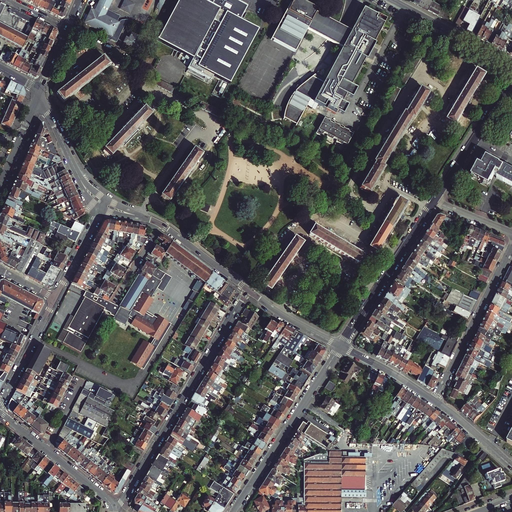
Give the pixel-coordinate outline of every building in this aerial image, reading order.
[(45,0),(41,9),(45,11),(50,1),(50,0),(45,0)] [(54,4),(58,7),(67,11),(69,6),(60,2),(56,0),(54,4)] [(99,0),(94,11),(91,9),(84,23),(112,37),(110,40),(116,43),(128,20),(123,18),(122,18),(121,19),(119,23),(117,22),(120,16),(108,10),(112,0),(157,0),(157,3),(160,5),(162,0),(99,0)] [(135,4),(127,0),(124,0),(120,9),(130,14),(135,4)] [(210,5),(200,0),(178,0),(157,42),(193,59),(187,70),(211,80),(214,76),(230,83),(257,30),(243,23),(226,13),(219,10),(210,5)] [(232,0),(213,0),(210,5),(219,10),(226,13),(243,23),(245,19),(241,16),(246,7),(232,0)] [(290,3),(266,47),(290,60),(307,29),(309,25),(306,24),(307,22),(308,22),(310,17),(311,15),(314,17),(316,12),(315,11),(293,0),(291,4),(290,3)] [(317,8),(301,0),(293,0),(315,11),(317,8)] [(50,13),(52,8),(53,7),(54,4),(50,1),(45,11),(50,13)] [(431,4),(426,1),(423,8),(428,10),(431,4)] [(432,3),(431,4),(428,10),(438,16),(441,8),(432,3)] [(67,11),(58,7),(57,9),(56,11),(59,12),(57,17),(61,19),(64,17),(67,11)] [(50,13),(57,17),(59,12),(56,11),(52,8),(50,13)] [(332,65),(330,68),(332,69),(326,80),(325,83),(313,77),(315,75),(314,75),(301,88),(298,87),(295,93),(296,94),(295,94),(293,97),(291,100),(289,103),(288,106),(286,109),(285,113),(284,116),(284,118),(285,118),(285,117),(297,123),(296,124),(297,125),(311,99),(336,113),(355,77),(356,78),(363,65),(362,65),(384,23),(375,18),(377,16),(376,15),(363,8),(362,9),(364,10),(352,31),(352,32),(348,35),(350,37),(343,48),(342,51),(334,66),(332,65)] [(451,13),(441,8),(438,16),(447,20),(451,13)] [(25,34),(29,36),(30,34),(31,32),(36,21),(12,9),(10,13),(30,23),(25,34)] [(467,12),(464,17),(471,21),(475,14),(475,13),(468,9),(467,12)] [(464,10),(456,25),(459,27),(462,20),(464,17),(467,12),(464,10)] [(352,32),(352,31),(316,12),(314,17),(311,15),(310,17),(308,22),(307,22),(306,24),(309,25),(307,29),(343,48),(350,37),(348,35),(352,32)] [(386,19),(376,14),(376,15),(377,16),(375,18),(384,23),(386,19)] [(471,21),(466,31),(471,33),(476,24),(480,17),(475,14),(471,21)] [(488,26),(481,39),(491,44),(495,36),(492,35),(495,31),(492,30),(493,29),(490,28),(494,21),(491,20),(488,26)] [(38,32),(42,23),(36,21),(31,32),(37,35),(38,32)] [(481,27),(476,36),(481,39),(488,26),(483,23),(481,27)] [(28,39),(0,24),(0,38),(22,49),(28,39)] [(476,24),(471,33),(476,36),(481,27),(476,24)] [(45,36),(50,27),(46,25),(41,34),(45,36)] [(416,28),(411,26),(408,32),(409,32),(405,40),(410,42),(414,35),(412,34),(416,28)] [(56,30),(50,27),(45,36),(41,44),(51,49),(58,34),(56,30)] [(495,36),(491,44),(496,47),(502,35),(497,32),(495,36)] [(123,43),(138,50),(143,39),(131,33),(128,39),(126,38),(123,43)] [(501,50),(504,45),(502,44),(505,38),(504,37),(505,36),(502,35),(496,47),(501,50)] [(33,47),(38,50),(48,55),(51,49),(41,44),(39,43),(37,43),(36,42),(33,47)] [(511,48),(505,44),(504,45),(501,50),(505,52),(506,50),(507,51),(506,53),(511,55),(511,48)] [(20,71),(24,64),(26,61),(30,54),(31,51),(32,50),(29,49),(24,59),(22,58),(22,59),(16,69),(20,71)] [(48,55),(38,50),(38,52),(32,49),(32,50),(31,51),(36,54),(47,59),(48,55)] [(12,67),(16,69),(22,59),(20,58),(24,53),(21,51),(18,57),(12,67)] [(2,62),(6,64),(12,54),(8,52),(6,55),(2,62)] [(12,67),(18,57),(15,55),(12,54),(6,64),(12,67)] [(37,61),(44,65),(47,59),(36,54),(34,56),(33,59),(37,61)] [(57,94),(63,101),(82,86),(108,65),(102,57),(71,82),(57,94)] [(42,70),(44,65),(37,61),(33,59),(30,63),(30,64),(31,64),(33,65),(42,70)] [(30,67),(24,64),(20,71),(27,75),(33,65),(31,64),(30,67)] [(38,78),(42,70),(33,65),(27,75),(35,79),(38,78)] [(475,70),(446,119),(454,124),(484,75),(475,70)] [(325,83),(326,80),(315,75),(313,77),(325,83)] [(23,88),(11,81),(9,84),(6,90),(4,94),(8,95),(9,92),(14,94),(13,98),(22,101),(23,98),(24,98),(26,94),(23,88)] [(360,188),(368,193),(383,168),(382,167),(412,118),(413,119),(428,94),(419,89),(405,113),(403,113),(373,162),(375,163),(360,188)] [(22,101),(13,98),(12,101),(11,101),(8,109),(17,113),(22,101)] [(144,107),(105,149),(111,156),(151,114),(144,107)] [(5,117),(14,121),(17,113),(8,109),(5,117)] [(330,118),(326,116),(317,132),(323,135),(325,132),(329,134),(328,135),(334,139),(335,137),(338,139),(337,140),(343,144),(344,142),(348,144),(354,133),(348,130),(349,128),(344,126),(344,128),(338,125),(339,123),(335,121),(334,123),(329,120),(330,118)] [(14,121),(5,117),(1,125),(10,129),(14,121)] [(35,135),(41,138),(49,134),(44,123),(40,124),(35,135)] [(45,139),(41,138),(35,135),(31,145),(60,158),(50,137),(45,139)] [(60,158),(31,145),(29,150),(58,164),(62,162),(60,158)] [(194,149),(161,196),(169,202),(202,154),(194,149)] [(29,150),(26,156),(42,163),(46,165),(51,167),(58,164),(29,150)] [(485,151),(483,156),(494,162),(497,157),(485,151)] [(483,156),(481,155),(475,166),(492,175),(511,186),(511,171),(502,166),(494,162),(483,156)] [(26,156),(23,162),(42,171),(51,167),(46,165),(45,168),(41,166),(42,163),(26,156)] [(23,162),(20,169),(37,176),(40,177),(42,171),(23,162)] [(46,179),(52,177),(66,170),(62,162),(58,164),(51,167),(42,171),(43,172),(46,179)] [(511,165),(504,162),(502,166),(511,171),(511,165)] [(492,175),(475,166),(469,176),(487,185),(492,175)] [(20,169),(17,176),(39,185),(46,188),(51,191),(51,190),(51,189),(49,186),(49,184),(47,180),(45,183),(36,179),(37,176),(20,169)] [(66,170),(52,177),(53,180),(54,180),(55,182),(59,180),(68,176),(66,170)] [(39,185),(17,176),(15,181),(32,189),(37,191),(38,187),(39,185)] [(59,180),(55,182),(52,183),(55,188),(63,184),(70,181),(68,176),(59,180)] [(15,181),(12,188),(23,193),(46,203),(47,202),(49,197),(43,194),(42,193),(41,196),(33,193),(31,194),(30,193),(32,189),(15,181)] [(51,191),(49,196),(73,186),(70,181),(63,184),(55,188),(51,189),(51,190),(51,191)] [(63,197),(75,191),(73,186),(49,196),(49,197),(47,202),(56,197),(57,199),(63,197)] [(19,207),(21,208),(23,204),(19,202),(23,193),(12,188),(6,201),(19,207)] [(49,196),(51,191),(46,188),(45,190),(43,194),(49,197),(49,196)] [(52,208),(61,204),(77,196),(75,191),(63,197),(57,199),(56,200),(57,203),(50,206),(52,208)] [(70,205),(80,201),(77,196),(61,204),(62,206),(60,207),(61,208),(56,210),(58,211),(62,209),(70,205)] [(398,198),(386,218),(369,248),(377,253),(406,203),(398,198)] [(6,201),(3,208),(18,215),(20,216),(21,213),(21,212),(17,210),(19,207),(6,201)] [(72,209),(82,205),(80,201),(70,205),(72,209)] [(84,210),(82,205),(72,209),(74,214),(84,210)] [(18,215),(3,208),(0,215),(12,220),(23,225),(24,222),(17,219),(18,215)] [(84,210),(74,214),(71,215),(69,216),(68,219),(72,221),(81,216),(86,214),(84,210)] [(12,220),(0,215),(0,224),(7,228),(24,236),(26,233),(11,227),(12,226),(11,223),(12,220)] [(430,225),(437,229),(442,221),(449,225),(448,226),(451,228),(454,221),(440,215),(436,216),(430,225)] [(82,219),(81,216),(72,221),(73,222),(79,225),(82,219)] [(97,234),(106,238),(109,221),(107,220),(103,222),(97,234)] [(80,234),(69,229),(60,225),(52,221),(50,226),(54,227),(52,232),(48,230),(45,236),(57,242),(63,245),(67,238),(76,242),(80,234)] [(111,241),(115,222),(109,221),(106,238),(111,241)] [(79,225),(73,222),(69,229),(80,234),(83,227),(79,225)] [(120,223),(115,222),(111,241),(116,244),(117,241),(120,223)] [(120,223),(117,241),(122,242),(126,224),(120,223)] [(6,229),(7,228),(0,224),(0,235),(17,243),(22,245),(27,247),(29,243),(9,233),(10,231),(6,229)] [(132,225),(126,224),(122,242),(125,243),(125,241),(129,242),(132,225)] [(138,226),(132,225),(129,242),(129,243),(131,245),(140,250),(143,245),(136,240),(138,226)] [(427,230),(441,239),(443,236),(440,234),(441,232),(437,229),(430,225),(427,230)] [(136,240),(143,245),(147,238),(143,237),(145,227),(138,226),(136,240)] [(363,256),(314,226),(309,235),(358,264),(363,256)] [(474,229),(469,227),(460,244),(458,249),(461,250),(463,245),(466,246),(468,243),(474,229)] [(479,231),(474,229),(468,243),(471,244),(474,239),(475,240),(479,231)] [(427,230),(423,235),(436,243),(437,241),(440,243),(441,242),(444,244),(445,242),(441,239),(427,230)] [(479,231),(475,240),(473,245),(478,247),(484,233),(479,231)] [(490,235),(484,233),(478,247),(477,248),(483,251),(488,240),(490,235)] [(97,234),(94,239),(104,244),(111,247),(117,250),(118,247),(116,246),(116,244),(111,241),(106,238),(97,234)] [(0,241),(1,241),(12,246),(11,248),(13,249),(13,248),(17,243),(0,235),(0,241)] [(156,241),(160,244),(168,249),(172,243),(163,235),(159,236),(156,241)] [(420,240),(436,251),(440,253),(441,250),(434,246),(436,243),(423,235),(420,240)] [(504,241),(490,235),(488,240),(492,242),(503,248),(505,245),(504,241)] [(295,238),(262,285),(270,290),(303,243),(295,238)] [(15,270),(40,284),(45,275),(37,270),(42,261),(43,259),(44,257),(43,256),(44,252),(46,250),(47,248),(31,239),(29,243),(27,247),(25,252),(21,258),(19,263),(15,270)] [(104,244),(94,239),(92,244),(107,252),(109,252),(111,247),(104,244)] [(436,252),(436,251),(420,240),(417,245),(432,255),(434,251),(436,252)] [(57,242),(52,250),(67,258),(72,250),(63,245),(57,242)] [(492,249),(501,254),(503,248),(492,242),(489,248),(492,249)] [(120,250),(132,257),(135,252),(129,249),(131,245),(129,243),(127,244),(125,248),(122,246),(120,250)] [(168,249),(165,254),(168,257),(176,246),(172,243),(168,249)] [(92,244),(89,249),(113,261),(114,259),(106,255),(107,252),(92,244)] [(168,249),(160,244),(158,247),(156,246),(154,250),(164,256),(165,254),(168,249)] [(432,255),(417,245),(414,250),(430,261),(433,262),(436,257),(432,255)] [(12,251),(8,258),(5,264),(10,267),(17,254),(20,247),(19,246),(17,250),(13,248),(13,249),(12,251)] [(212,273),(176,246),(168,257),(186,271),(199,281),(198,282),(197,282),(192,290),(197,294),(196,295),(198,296),(204,286),(212,273)] [(89,249),(87,254),(103,262),(105,259),(112,263),(113,261),(89,249)] [(486,249),(485,252),(498,259),(501,254),(492,249),(491,251),(486,249)] [(21,258),(25,252),(22,250),(19,255),(17,254),(10,267),(15,270),(19,263),(21,258)] [(49,255),(44,252),(43,256),(44,257),(63,266),(67,258),(52,250),(49,255)] [(115,258),(119,261),(121,257),(129,262),(132,257),(120,250),(115,258)] [(152,261),(158,265),(164,256),(154,250),(151,255),(155,257),(152,261)] [(430,261),(414,250),(411,255),(430,267),(431,265),(429,263),(430,261)] [(486,259),(496,264),(498,259),(485,252),(483,251),(481,254),(480,256),(486,259)] [(6,252),(0,254),(0,261),(5,264),(8,258),(6,252)] [(87,254),(84,259),(107,271),(108,269),(101,266),(103,262),(87,254)] [(428,269),(430,267),(411,255),(407,260),(416,266),(417,264),(425,269),(426,268),(428,269)] [(493,269),(496,264),(486,259),(485,261),(480,258),(480,259),(474,256),(473,258),(475,259),(493,269)] [(50,266),(61,271),(63,266),(44,257),(43,259),(48,262),(46,264),(50,266)] [(112,263),(110,267),(122,274),(124,270),(117,265),(119,261),(115,258),(114,259),(113,261),(112,263)] [(107,271),(84,259),(81,264),(98,272),(100,269),(106,272),(107,271)] [(493,269),(475,259),(474,263),(481,267),(481,269),(491,274),(493,269)] [(407,260),(403,266),(422,278),(423,279),(425,276),(422,274),(424,271),(416,266),(407,260)] [(37,270),(45,275),(50,266),(46,264),(42,261),(37,270)] [(153,273),(156,268),(158,265),(152,261),(150,265),(146,262),(144,267),(153,273)] [(98,272),(81,264),(79,269),(94,277),(96,277),(98,272)] [(45,275),(40,284),(48,288),(52,287),(61,271),(50,266),(45,275)] [(422,278),(403,266),(400,272),(412,280),(419,284),(422,278)] [(104,275),(109,278),(111,274),(119,279),(122,274),(110,267),(108,269),(107,271),(106,272),(104,275)] [(138,274),(139,275),(148,281),(153,273),(144,267),(141,271),(140,270),(138,274)] [(511,288),(511,267),(510,267),(502,284),(511,288)] [(148,281),(139,275),(131,287),(119,306),(130,312),(142,293),(147,296),(151,292),(159,279),(162,274),(163,272),(156,268),(153,273),(148,281)] [(79,269),(76,274),(93,282),(94,279),(93,279),(94,277),(79,269)] [(491,274),(481,269),(478,274),(481,275),(488,279),(491,274)] [(150,296),(152,297),(160,286),(159,286),(158,285),(161,281),(165,274),(163,272),(162,274),(159,279),(151,292),(147,296),(149,297),(150,296)] [(407,288),(412,280),(400,272),(394,280),(407,288)] [(218,300),(229,286),(212,273),(204,286),(215,294),(213,297),(218,300)] [(76,274),(74,279),(90,287),(93,282),(76,274)] [(99,284),(111,291),(114,287),(106,282),(109,278),(104,275),(99,284)] [(485,284),(488,279),(481,275),(479,281),(485,284)] [(74,279),(71,284),(84,290),(85,287),(90,289),(90,287),(74,279)] [(42,302),(3,280),(0,281),(0,301),(3,303),(4,301),(0,299),(0,295),(2,293),(32,309),(31,311),(35,314),(33,319),(31,318),(21,337),(18,335),(4,329),(0,339),(0,340),(9,344),(20,349),(43,305),(42,302)] [(407,288),(394,280),(386,293),(395,300),(401,304),(410,290),(407,288)] [(93,294),(98,296),(101,291),(108,296),(111,291),(99,284),(93,294)] [(511,288),(502,284),(499,289),(511,295),(511,288)] [(229,286),(218,300),(227,306),(230,301),(229,301),(233,293),(232,293),(234,290),(229,286)] [(453,305),(457,307),(463,295),(451,289),(445,301),(453,305)] [(511,295),(499,289),(496,295),(511,302),(511,295)] [(469,298),(477,302),(478,299),(472,295),(473,292),(472,291),(469,298)] [(85,298),(98,305),(102,298),(98,296),(93,294),(88,292),(85,298)] [(0,295),(31,311),(32,309),(2,293),(0,295)] [(147,296),(142,293),(130,312),(128,316),(129,317),(134,320),(131,325),(154,339),(150,346),(143,342),(130,362),(143,370),(171,325),(159,317),(158,319),(147,312),(154,301),(151,299),(149,297),(147,296)] [(386,293),(382,299),(399,310),(405,314),(406,311),(401,308),(402,307),(394,302),(395,300),(386,293)] [(471,314),(477,302),(469,298),(463,295),(457,307),(471,314)] [(491,306),(507,314),(511,304),(511,302),(496,295),(491,306)] [(81,352),(87,342),(86,341),(88,337),(89,338),(105,307),(109,309),(103,318),(111,322),(112,320),(118,308),(113,306),(114,304),(108,301),(103,299),(102,298),(98,305),(95,312),(91,319),(87,326),(78,321),(74,319),(69,328),(76,332),(74,335),(69,332),(63,343),(81,352)] [(81,305),(95,312),(98,305),(85,298),(81,305)] [(399,310),(382,299),(378,305),(392,314),(394,312),(397,314),(399,310)] [(449,316),(451,312),(450,312),(441,307),(443,304),(437,301),(434,306),(449,316)] [(211,303),(206,312),(216,318),(218,316),(216,315),(220,308),(211,303)] [(91,319),(95,312),(81,305),(77,312),(91,319)] [(392,314),(378,305),(374,311),(391,322),(395,324),(400,327),(401,324),(394,319),(396,316),(392,314)] [(451,312),(467,320),(471,314),(457,307),(453,305),(450,312),(451,312)] [(130,312),(119,306),(118,308),(112,320),(124,326),(129,317),(128,316),(130,312)] [(511,316),(507,314),(491,306),(488,312),(507,321),(511,323),(511,319),(511,316)] [(258,317),(245,310),(242,315),(245,317),(241,323),(247,327),(251,329),(258,317)] [(395,324),(391,322),(374,311),(371,317),(387,327),(391,330),(395,324)] [(91,319),(77,312),(74,319),(78,321),(87,326),(91,319)] [(206,312),(201,320),(209,325),(213,320),(214,321),(216,318),(206,312)] [(507,321),(488,312),(485,317),(504,327),(507,321)] [(21,337),(31,318),(28,316),(18,335),(21,337)] [(367,322),(373,325),(376,327),(387,335),(390,336),(392,338),(395,333),(391,330),(387,327),(371,317),(367,322)] [(501,332),(504,327),(485,317),(482,323),(501,332)] [(197,318),(192,327),(196,329),(201,320),(197,318)] [(201,320),(196,329),(206,335),(208,332),(206,331),(209,325),(201,320)] [(277,326),(270,321),(261,335),(258,340),(262,342),(262,341),(266,343),(270,336),(277,326)] [(247,327),(241,323),(238,322),(234,328),(244,333),(247,327)] [(373,325),(367,322),(364,327),(375,335),(377,336),(379,333),(374,330),(376,327),(373,325)] [(279,323),(277,326),(270,336),(277,340),(285,326),(279,323)] [(482,323),(477,334),(490,340),(494,332),(500,335),(501,332),(482,323)] [(284,347),(294,331),(285,326),(277,340),(272,347),(280,353),(284,347)] [(375,335),(364,327),(360,333),(374,342),(378,337),(377,336),(375,335)] [(414,341),(419,343),(434,351),(443,355),(448,358),(456,343),(439,334),(424,327),(414,341)] [(61,333),(58,340),(63,343),(69,332),(74,335),(76,332),(69,328),(67,331),(66,331),(65,333),(61,333)] [(234,328),(231,334),(242,341),(243,341),(246,335),(244,333),(234,328)] [(196,329),(190,337),(199,342),(202,337),(204,338),(206,335),(196,329)] [(439,334),(456,343),(459,338),(441,329),(439,334)] [(302,347),(308,338),(294,331),(284,347),(288,350),(297,355),(298,353),(302,347)] [(392,338),(381,359),(388,363),(397,345),(401,336),(395,333),(392,338)] [(242,341),(231,334),(226,341),(238,348),(242,341)] [(474,339),(489,346),(490,344),(494,345),(495,343),(490,340),(477,334),(474,339)] [(376,356),(381,359),(392,338),(390,336),(387,335),(381,347),(376,356)] [(199,342),(190,337),(185,346),(195,352),(197,349),(195,348),(199,342)] [(310,352),(321,359),(326,351),(325,347),(317,342),(312,349),(311,348),(310,350),(307,348),(308,347),(307,346),(311,339),(308,338),(302,347),(310,352)] [(474,339),(472,345),(490,354),(492,348),(489,346),(474,339)] [(223,347),(240,358),(241,356),(239,354),(239,353),(236,351),(238,348),(226,341),(223,347)] [(20,349),(9,344),(7,349),(18,354),(20,349)] [(2,353),(15,359),(18,354),(7,349),(3,347),(0,345),(0,347),(4,350),(2,353)] [(26,370),(37,376),(50,351),(39,345),(26,370)] [(195,352),(185,346),(183,345),(181,349),(192,356),(190,359),(192,359),(190,362),(195,364),(200,355),(195,352)] [(372,354),(376,356),(381,347),(377,345),(374,351),(372,354)] [(400,347),(397,345),(388,363),(393,365),(401,348),(402,347),(400,346),(400,347)] [(490,354),(472,345),(469,350),(483,357),(484,355),(490,358),(490,357),(492,359),(494,356),(490,354)] [(241,358),(240,358),(223,347),(220,352),(235,362),(237,359),(239,361),(241,358)] [(406,351),(401,348),(393,365),(398,368),(406,351)] [(488,360),(483,357),(469,350),(466,356),(475,360),(487,366),(488,363),(487,362),(488,360)] [(12,364),(15,359),(2,353),(0,351),(0,355),(4,358),(3,360),(12,364)] [(410,352),(406,351),(398,368),(402,371),(408,362),(405,361),(410,352)] [(443,355),(434,351),(423,369),(418,377),(416,380),(426,387),(429,380),(434,371),(437,365),(443,355)] [(238,363),(235,362),(220,352),(216,357),(224,362),(227,364),(232,367),(233,364),(236,366),(238,363)] [(296,355),(315,368),(321,359),(310,352),(306,359),(304,359),(304,357),(298,353),(297,355),(296,355)] [(292,361),(280,353),(276,359),(288,368),(289,366),(292,361)] [(308,378),(315,368),(296,355),(294,358),(300,362),(299,362),(301,364),(304,366),(301,370),(300,369),(298,372),(308,378)] [(448,358),(443,355),(437,365),(443,368),(448,358)] [(475,360),(466,356),(463,363),(475,369),(484,374),(485,371),(473,364),(475,360)] [(0,364),(10,369),(12,364),(3,360),(0,357),(0,364)] [(195,364),(190,362),(183,357),(182,359),(179,358),(178,360),(192,368),(195,364)] [(221,366),(224,362),(216,357),(212,365),(223,372),(224,370),(221,368),(222,366),(221,366)] [(189,374),(192,368),(178,360),(175,358),(172,363),(189,374)] [(408,362),(402,371),(407,374),(408,371),(411,372),(411,373),(418,377),(423,369),(409,360),(408,362)] [(343,374),(340,379),(346,383),(354,372),(357,374),(360,369),(354,365),(354,364),(351,362),(351,363),(347,361),(340,371),(343,374)] [(59,362),(55,370),(58,371),(64,374),(68,367),(59,362)] [(163,367),(156,363),(155,365),(159,367),(180,379),(184,373),(175,368),(173,371),(166,367),(166,368),(163,366),(163,367)] [(463,363),(459,370),(471,376),(479,380),(480,378),(472,374),(475,369),(463,363)] [(0,370),(4,373),(7,374),(10,369),(0,364),(0,370)] [(212,365),(208,372),(219,378),(223,372),(212,365)] [(274,376),(279,369),(278,368),(277,369),(272,366),(268,372),(274,376)] [(176,386),(180,379),(159,367),(158,370),(160,372),(169,378),(168,380),(173,384),(176,386)] [(46,372),(52,375),(69,383),(71,378),(58,371),(57,373),(48,369),(46,372)] [(280,370),(279,369),(274,376),(281,380),(284,374),(279,371),(280,370)] [(293,378),(292,379),(303,386),(304,385),(308,378),(298,372),(294,369),(292,372),(295,374),(293,377),(293,378)] [(37,376),(26,370),(23,375),(36,381),(40,383),(43,378),(37,376)] [(459,370),(456,377),(469,383),(471,384),(472,382),(469,381),(471,376),(459,370)] [(435,372),(434,371),(429,380),(426,387),(430,390),(433,389),(439,376),(434,374),(435,372)] [(208,372),(205,377),(213,382),(225,390),(227,387),(220,383),(222,380),(219,378),(208,372)] [(303,386),(292,379),(290,383),(289,382),(289,381),(286,379),(288,376),(284,374),(281,380),(299,392),(303,386)] [(377,374),(374,382),(372,388),(378,391),(378,390),(383,377),(377,374)] [(23,375),(21,380),(30,384),(35,387),(38,388),(39,387),(36,385),(37,384),(35,383),(36,381),(23,375)] [(69,383),(52,375),(51,378),(45,375),(44,377),(49,380),(66,388),(69,383)] [(205,377),(201,383),(214,390),(219,393),(220,390),(212,385),(213,382),(205,377)] [(388,380),(383,377),(378,390),(384,392),(388,380)] [(469,383),(456,377),(454,381),(457,382),(450,397),(456,400),(459,392),(464,394),(469,383)] [(501,382),(496,379),(492,386),(499,390),(501,382)] [(21,380),(18,385),(28,390),(35,393),(36,392),(38,388),(35,387),(34,390),(32,390),(33,388),(29,386),(30,384),(21,380)] [(63,394),(66,388),(49,380),(46,384),(50,387),(63,394)] [(299,392),(281,380),(278,383),(286,389),(285,390),(287,392),(296,397),(299,392)] [(214,390),(201,383),(198,388),(216,399),(218,397),(212,393),(214,390)] [(39,387),(47,391),(61,398),(63,394),(50,387),(49,388),(46,387),(46,388),(40,384),(39,387)] [(173,384),(171,386),(171,388),(178,392),(180,388),(176,386),(173,384)] [(18,385),(16,390),(26,395),(29,397),(31,398),(32,397),(32,396),(30,395),(30,393),(27,391),(28,390),(18,385)] [(83,389),(80,394),(87,398),(93,401),(103,406),(106,399),(110,397),(111,394),(99,388),(95,395),(83,389)] [(176,395),(169,391),(167,390),(166,393),(159,388),(157,392),(164,396),(172,401),(176,395)] [(198,388),(194,395),(206,401),(206,402),(208,398),(214,401),(216,399),(198,388)] [(397,405),(406,392),(401,388),(397,394),(396,394),(395,395),(395,396),(391,402),(393,403),(384,416),(387,419),(397,405)] [(8,410),(12,413),(21,402),(24,398),(26,395),(16,390),(7,406),(8,410)] [(274,390),(273,392),(275,393),(292,403),(296,397),(287,392),(286,394),(281,391),(280,393),(274,390)] [(61,398),(47,391),(46,393),(44,392),(42,395),(44,396),(58,403),(61,398)] [(395,417),(396,418),(411,395),(406,392),(397,405),(387,419),(385,423),(389,425),(395,417)] [(275,393),(270,400),(279,405),(287,410),(292,403),(275,393)] [(190,402),(194,404),(201,409),(206,401),(194,395),(190,402)] [(411,395),(396,418),(401,421),(416,398),(411,395)] [(39,400),(48,405),(56,409),(58,404),(58,403),(44,396),(43,398),(41,397),(39,400)] [(164,396),(161,402),(169,407),(172,401),(164,396)] [(21,402),(12,413),(16,416),(27,403),(28,402),(31,398),(29,397),(26,400),(26,399),(23,403),(21,402)] [(332,417),(339,405),(326,397),(321,405),(319,403),(316,407),(332,417)] [(103,406),(93,401),(87,398),(85,401),(84,404),(82,407),(81,410),(79,414),(87,418),(106,428),(116,412),(103,406)] [(169,407),(161,402),(155,399),(153,401),(148,398),(147,401),(151,404),(154,405),(166,413),(169,407)] [(395,439),(401,430),(421,402),(416,398),(401,421),(402,422),(399,427),(390,440),(393,442),(395,439)] [(478,402),(473,398),(461,412),(465,416),(478,402)] [(272,410),(275,412),(283,417),(287,410),(279,405),(270,400),(269,403),(275,406),(272,410)] [(27,403),(16,416),(21,420),(33,406),(33,405),(31,403),(30,404),(28,402),(27,403)] [(421,402),(401,430),(403,432),(408,426),(411,422),(412,423),(417,416),(425,405),(421,402)] [(482,406),(478,402),(465,416),(470,419),(482,406)] [(159,417),(140,406),(136,403),(135,405),(145,411),(142,414),(155,422),(156,422),(159,417)] [(166,413),(154,405),(152,409),(149,407),(142,403),(140,406),(159,417),(162,419),(166,413)] [(194,404),(190,410),(199,416),(201,417),(205,411),(201,409),(194,404)] [(283,417),(275,412),(272,410),(264,405),(260,411),(271,418),(279,423),(283,417)] [(412,423),(416,425),(429,408),(425,405),(417,416),(412,423)] [(33,406),(21,420),(25,423),(36,410),(37,409),(33,406)] [(486,410),(482,406),(470,419),(474,423),(486,410)] [(199,416),(190,410),(186,408),(183,414),(196,422),(199,416)] [(427,419),(435,411),(429,408),(416,425),(419,428),(421,426),(427,419)] [(41,413),(36,410),(25,423),(30,427),(39,416),(41,413)] [(439,414),(435,411),(427,419),(421,426),(425,430),(432,422),(439,414)] [(196,422),(183,414),(179,420),(192,428),(196,422)] [(431,431),(444,417),(439,414),(432,422),(425,430),(424,431),(426,433),(427,432),(429,433),(431,431)] [(39,416),(30,427),(39,434),(43,434),(47,425),(41,420),(42,418),(39,416)] [(276,428),(279,423),(271,418),(269,420),(264,417),(264,419),(260,417),(259,418),(260,419),(276,428)] [(438,431),(443,426),(448,420),(444,417),(431,431),(435,434),(438,431)] [(67,418),(63,426),(72,430),(85,437),(87,438),(103,446),(108,440),(102,436),(80,425),(67,418)] [(80,425),(102,436),(106,428),(87,418),(85,423),(81,422),(80,425)] [(272,434),(276,428),(260,419),(258,422),(261,424),(265,427),(264,429),(272,434)] [(179,420),(175,427),(188,435),(190,431),(194,433),(195,430),(192,428),(179,420)] [(449,421),(448,420),(443,426),(447,429),(444,432),(445,433),(443,435),(446,438),(456,428),(449,421)] [(302,423),(295,433),(310,443),(315,446),(325,452),(327,450),(334,440),(311,426),(312,425),(307,422),(305,425),(302,423)] [(155,430),(152,428),(146,424),(145,426),(141,424),(140,425),(136,423),(135,424),(139,427),(152,435),(155,430)] [(252,424),(250,427),(269,439),(272,434),(264,429),(263,428),(262,430),(252,424)] [(335,439),(312,425),(311,426),(334,440),(335,439)] [(269,439),(250,427),(247,426),(247,427),(249,428),(248,430),(254,434),(253,437),(256,439),(265,445),(269,439)] [(447,429),(443,426),(438,431),(442,435),(443,435),(445,433),(444,432),(447,429)] [(146,446),(152,435),(139,427),(137,431),(136,430),(134,434),(140,437),(138,441),(146,446)] [(175,427),(171,432),(188,443),(196,447),(198,444),(189,438),(191,436),(188,435),(175,427)] [(453,439),(460,431),(456,428),(446,438),(444,440),(446,441),(451,437),(453,439)] [(465,436),(460,431),(453,439),(452,441),(455,443),(456,441),(459,444),(465,436)] [(188,443),(171,432),(168,438),(177,443),(185,448),(188,443)] [(292,438),(303,446),(307,448),(310,443),(295,433),(292,438)] [(64,439),(62,442),(57,448),(61,452),(73,438),(69,434),(67,436),(64,439)] [(74,436),(73,438),(61,452),(66,456),(78,441),(79,440),(74,436)] [(26,443),(19,438),(18,439),(15,437),(10,443),(19,451),(26,443)] [(80,442),(78,441),(66,456),(70,459),(83,444),(84,442),(87,438),(85,437),(82,442),(81,441),(80,442)] [(175,445),(177,443),(168,438),(165,443),(181,453),(184,455),(185,453),(183,451),(183,450),(175,445)] [(257,457),(260,452),(252,447),(247,444),(239,439),(237,438),(236,441),(240,443),(240,444),(249,450),(248,451),(257,457)] [(292,438),(288,444),(298,450),(307,456),(308,453),(302,448),(303,446),(292,438)] [(146,446),(138,441),(135,439),(132,443),(134,445),(133,446),(142,451),(146,446)] [(252,447),(260,452),(265,445),(256,439),(252,447)] [(340,511),(340,490),(371,491),(371,457),(347,457),(347,452),(343,452),(343,457),(341,457),(341,450),(335,451),(332,447),(337,444),(337,442),(334,441),(335,441),(334,440),(327,450),(325,452),(307,459),(304,460),(304,468),(304,471),(304,498),(303,511),(340,511)] [(26,443),(19,451),(20,451),(29,458),(34,452),(31,450),(32,448),(26,443)] [(165,443),(162,448),(170,453),(172,450),(180,455),(181,453),(165,443)] [(85,445),(83,444),(70,459),(74,463),(85,450),(83,448),(85,445)] [(298,450),(288,444),(285,448),(294,454),(304,460),(307,459),(304,457),(303,458),(296,453),(298,450)] [(142,451),(133,446),(131,450),(140,455),(142,451)] [(74,463),(79,466),(90,452),(93,450),(94,448),(92,448),(91,449),(91,448),(90,450),(89,449),(88,450),(86,449),(85,450),(74,463)] [(170,453),(162,448),(158,455),(174,464),(176,461),(173,460),(168,457),(170,453)] [(248,451),(242,448),(241,451),(240,450),(238,452),(254,461),(257,457),(248,451)] [(285,448),(282,454),(296,463),(297,461),(295,460),(295,459),(295,458),(292,456),(294,454),(285,448)] [(445,457),(452,459),(455,455),(456,454),(454,453),(450,452),(441,449),(410,485),(415,489),(442,457),(445,457)] [(95,456),(83,470),(88,473),(100,459),(102,456),(105,452),(104,451),(101,455),(100,454),(98,457),(95,455),(95,456)] [(34,452),(29,458),(34,462),(38,465),(40,462),(44,458),(37,452),(36,454),(34,452)] [(79,466),(83,470),(95,456),(90,452),(79,466)] [(235,457),(251,467),(254,461),(238,452),(235,457)] [(484,452),(479,458),(483,461),(488,455),(484,452)] [(296,463),(282,454),(278,459),(287,464),(288,462),(291,464),(293,463),(293,462),(295,464),(296,463)] [(173,467),(174,464),(158,455),(155,460),(164,466),(166,463),(173,467)] [(459,463),(463,466),(467,462),(458,455),(457,457),(455,455),(452,459),(449,464),(451,465),(456,467),(459,463)] [(247,472),(251,467),(235,457),(232,462),(247,472)] [(49,462),(44,458),(40,462),(38,465),(34,470),(37,472),(34,476),(37,478),(42,470),(49,462)] [(104,463),(100,459),(88,473),(92,477),(101,466),(104,463)] [(231,467),(230,469),(244,478),(247,472),(232,462),(226,459),(225,461),(227,462),(227,464),(231,467)] [(275,465),(290,474),(294,476),(296,474),(292,471),(291,472),(289,471),(289,470),(289,469),(285,467),(287,464),(278,459),(275,465)] [(104,463),(101,466),(92,477),(96,480),(104,471),(105,470),(103,468),(105,465),(109,461),(106,460),(104,463)] [(151,466),(167,476),(169,473),(162,470),(164,466),(155,460),(151,466)] [(59,470),(49,462),(42,470),(50,476),(47,479),(40,488),(44,489),(52,479),(58,472),(59,470)] [(445,469),(443,472),(450,476),(450,475),(454,478),(457,475),(458,476),(460,474),(460,473),(459,472),(463,466),(459,463),(456,467),(452,473),(447,470),(445,469)] [(244,478),(230,469),(225,465),(223,469),(232,475),(231,477),(232,478),(240,483),(244,478)] [(275,465),(272,469),(280,475),(282,472),(285,474),(286,474),(287,473),(289,475),(290,474),(275,465)] [(104,471),(96,480),(101,484),(109,474),(113,469),(108,466),(105,470),(104,471)] [(151,466),(148,472),(158,477),(159,474),(166,478),(167,476),(151,466)] [(280,475),(272,469),(268,475),(283,484),(284,483),(281,481),(282,480),(282,479),(279,477),(280,475)] [(499,469),(486,474),(487,479),(491,477),(496,489),(502,486),(500,482),(505,480),(502,472),(500,473),(499,469)] [(124,474),(117,485),(112,493),(113,494),(117,494),(130,472),(126,470),(124,474)] [(62,475),(58,472),(52,479),(57,483),(59,481),(61,483),(67,476),(63,473),(62,475)] [(158,477),(148,472),(145,477),(158,486),(163,489),(165,486),(159,482),(156,481),(158,477)] [(101,484),(106,488),(114,478),(109,474),(101,484)] [(268,475),(265,480),(273,485),(275,483),(282,488),(283,486),(289,490),(291,489),(283,484),(268,475)] [(65,487),(71,479),(67,476),(61,483),(57,489),(55,491),(54,493),(58,495),(60,496),(61,495),(59,494),(65,487)] [(475,500),(466,476),(464,478),(457,488),(461,490),(462,493),(465,492),(467,496),(463,498),(466,504),(475,500)] [(145,477),(141,483),(155,491),(158,486),(145,477)] [(237,489),(240,483),(232,478),(230,480),(226,477),(225,479),(223,478),(222,480),(237,489)] [(117,480),(114,478),(106,488),(112,493),(117,485),(115,483),(117,480)] [(69,490),(75,483),(71,479),(65,487),(59,494),(61,495),(60,496),(62,496),(62,495),(64,496),(69,490)] [(220,486),(225,488),(233,494),(237,489),(222,480),(222,481),(223,482),(220,486)] [(273,485),(265,480),(262,485),(279,496),(282,494),(275,489),(275,490),(272,488),(273,485)] [(214,501),(207,511),(221,511),(233,494),(225,488),(220,486),(214,481),(209,489),(218,495),(214,501)] [(74,492),(80,497),(85,490),(75,483),(69,490),(64,496),(62,495),(62,496),(69,499),(76,501),(78,499),(72,494),(74,492)] [(141,483),(138,488),(152,497),(156,499),(157,496),(156,496),(157,495),(154,493),(155,491),(141,483)] [(279,496),(262,485),(258,491),(267,496),(268,494),(275,498),(278,496),(279,496)] [(152,497),(138,488),(135,493),(137,495),(144,499),(145,496),(151,499),(152,497)] [(83,500),(88,493),(85,490),(80,497),(83,500)] [(435,498),(429,493),(426,491),(422,495),(432,503),(436,499),(435,498)] [(392,505),(399,511),(401,511),(409,503),(404,499),(406,497),(406,495),(403,493),(392,505)] [(181,494),(176,501),(171,509),(174,511),(179,503),(184,506),(189,499),(181,494)] [(133,509),(135,511),(136,511),(145,499),(144,499),(137,495),(133,501),(134,504),(135,505),(133,509)] [(165,495),(160,503),(164,506),(163,507),(166,509),(167,507),(171,509),(176,501),(165,495)] [(427,508),(432,503),(422,495),(418,500),(427,508)] [(207,511),(214,501),(207,496),(207,497),(206,496),(206,497),(204,499),(204,500),(203,502),(202,504),(202,505),(203,506),(204,507),(203,509),(207,511)] [(262,497),(254,501),(259,511),(262,511),(268,509),(262,497)] [(153,511),(157,507),(145,499),(136,511),(153,511)] [(423,511),(427,508),(418,500),(414,505),(422,511),(423,511)]
